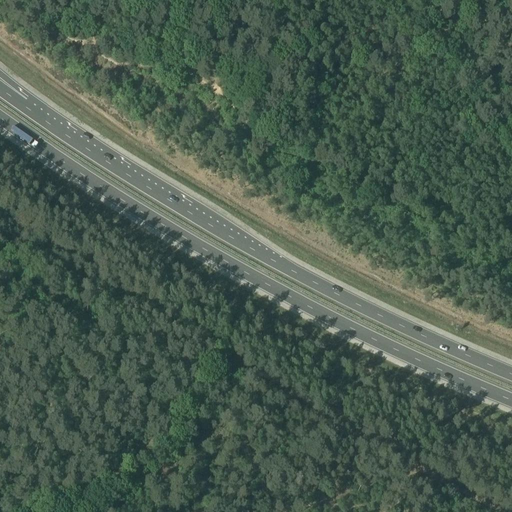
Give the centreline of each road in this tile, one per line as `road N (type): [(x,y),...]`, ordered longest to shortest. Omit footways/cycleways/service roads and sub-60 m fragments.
road 1 (trunk): [(0,118),(269,287),(511,401)]
road 2 (trunk): [(511,373),(281,264),(23,105)]
